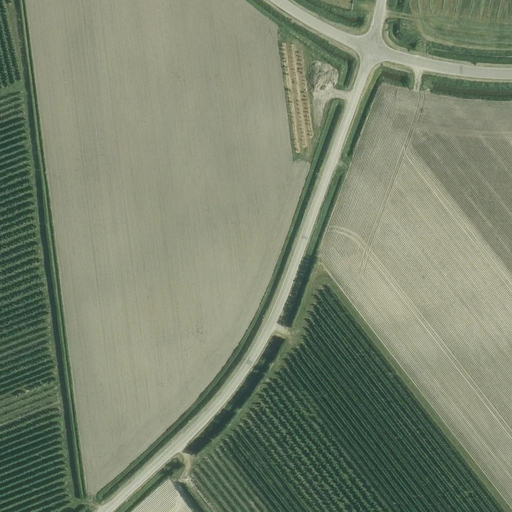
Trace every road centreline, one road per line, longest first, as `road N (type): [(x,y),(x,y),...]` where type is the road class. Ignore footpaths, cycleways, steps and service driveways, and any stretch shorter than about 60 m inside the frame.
road 1 (unclassified): [(106,511),(210,412),(267,330),(371,49)]
road 2 (unclassified): [(371,49),(511,76)]
